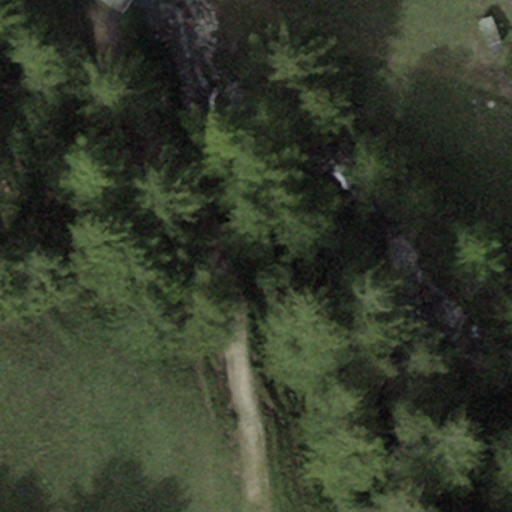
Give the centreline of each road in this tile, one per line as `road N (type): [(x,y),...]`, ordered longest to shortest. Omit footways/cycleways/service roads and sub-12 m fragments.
road 1 (track): [(253,511),(246,406),(175,188),(108,57),(103,21),(111,0)]
road 2 (track): [(255,0),(303,24),(471,69)]
